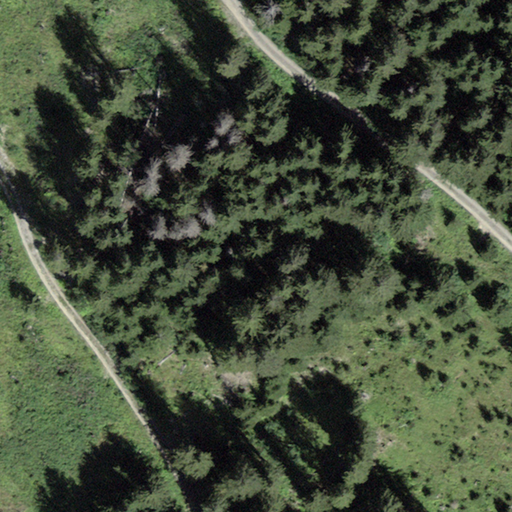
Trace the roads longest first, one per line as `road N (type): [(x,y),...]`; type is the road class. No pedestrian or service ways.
road 1 (track): [(204,511),(55,277),(0,174)]
road 2 (track): [(511,233),(352,117),(236,0)]
